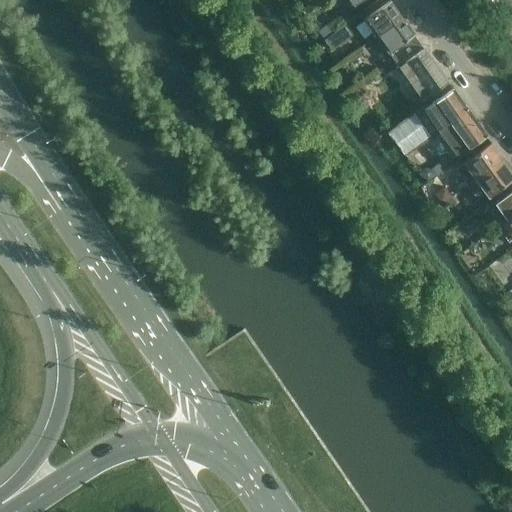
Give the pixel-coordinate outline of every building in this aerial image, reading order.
[(401,18),(389,2),(364,20),(373,33),(365,39),(368,42),(401,18)] [(340,16),(327,25),(332,32),(345,23),(340,16)] [(413,36),(413,35),(401,18),(368,42),(369,44),(370,43),(372,47),(379,42),(388,54),(389,53),(398,67),(423,49),(413,36)] [(331,52),(354,36),(345,23),(332,32),(333,34),(323,41),(331,52)] [(423,49),(398,67),(423,101),(448,83),(423,49)] [(469,113),(453,90),(424,110),(421,106),(388,131),(390,134),(406,156),(430,139),(431,140),(441,133),(469,113)] [(486,136),(469,113),(441,133),(458,156),(486,136)] [(503,161),(491,143),(462,163),(475,181),(503,161)] [(511,173),(503,161),(475,181),(487,198),(511,180),(511,173)] [(424,168),(418,173),(426,183),(434,177),(437,175),(434,170),(429,169),(424,168)] [(442,188),(433,194),(440,204),(441,205),(449,199),(452,197),(444,186),(442,188)] [(506,220),(511,215),(511,192),(494,205),(506,220)] [(511,215),(506,220),(500,225),(507,235),(503,239),(508,245),(511,241),(511,215)] [(505,280),(501,280),(501,289),(509,289),(509,286),(510,280),(505,280)]
